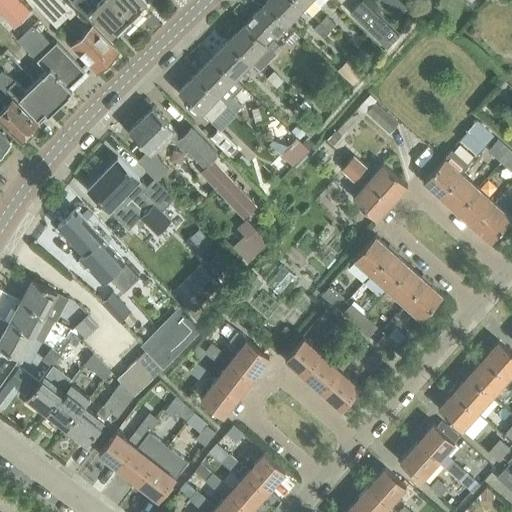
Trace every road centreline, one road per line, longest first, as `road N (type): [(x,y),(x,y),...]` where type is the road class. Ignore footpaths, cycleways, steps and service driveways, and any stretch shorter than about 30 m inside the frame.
road 1 (tertiary): [(0,228),(35,174),(205,0)]
road 2 (residential): [(476,309),(387,225),(414,195),(505,277)]
road 3 (residential): [(316,486),(242,417),(275,378),(355,444)]
road 4 (residential): [(355,444),(476,309)]
road 5 (residential): [(101,511),(0,434)]
